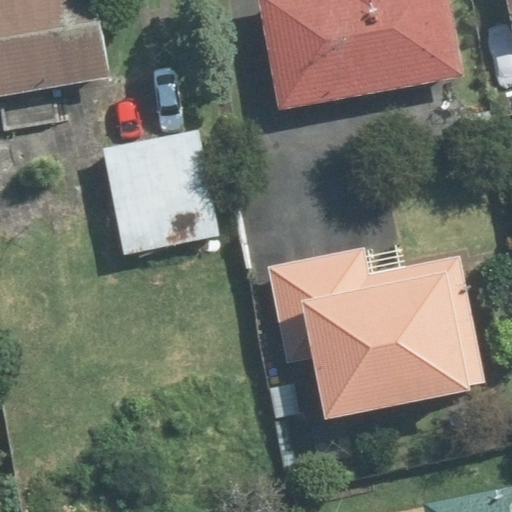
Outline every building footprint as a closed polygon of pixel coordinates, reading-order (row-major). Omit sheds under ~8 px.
[(0,0),(0,92),(120,76),(109,0),(0,0)] [(275,0),(294,103),(473,72),(460,0),(275,0)] [(213,127),(116,142),(132,250),(229,236),(213,127)] [(377,242),(281,258),(298,359),(331,354),(341,411),(492,385),(470,257),(382,272),(377,242)] [(433,511),(511,511),(511,484),(431,498),(433,511)]
